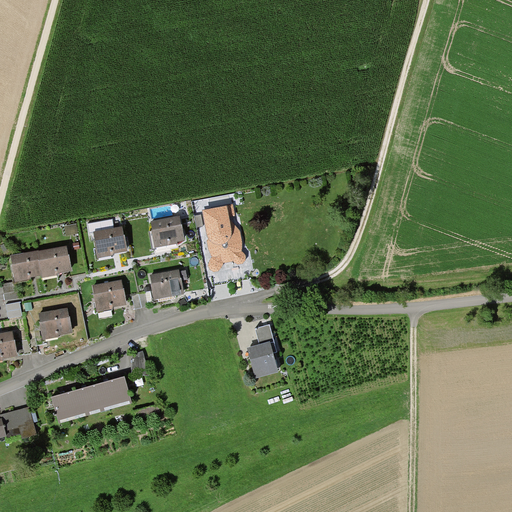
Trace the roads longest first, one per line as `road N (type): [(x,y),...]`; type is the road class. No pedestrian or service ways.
road 1 (track): [(424,0),(353,249),(328,275),(268,295)]
road 2 (unclassified): [(225,306),(365,309),(511,294)]
road 3 (residential): [(225,306),(133,333),(0,388)]
road 4 (track): [(55,0),(0,201)]
road 5 (track): [(413,306),(410,511)]
